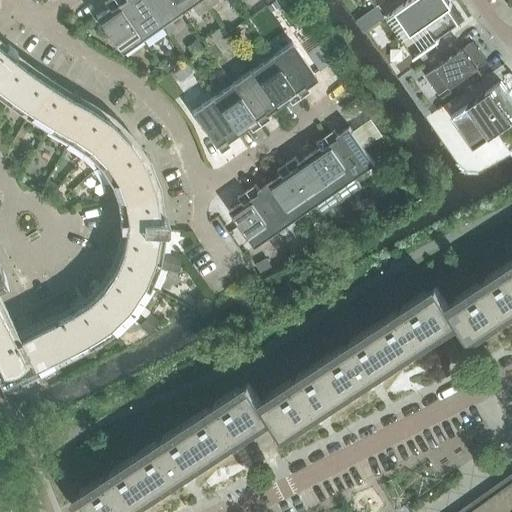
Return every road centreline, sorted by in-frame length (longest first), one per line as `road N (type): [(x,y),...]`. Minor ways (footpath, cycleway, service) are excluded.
road 1 (residential): [(511,376),(243,511)]
road 2 (residential): [(199,195),(155,106),(41,22)]
road 3 (residential): [(335,101),(199,195)]
